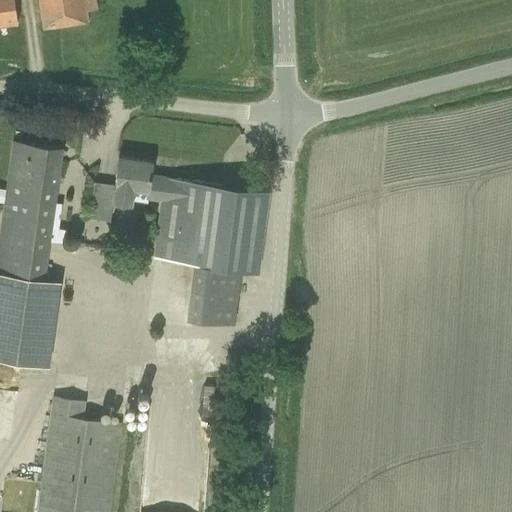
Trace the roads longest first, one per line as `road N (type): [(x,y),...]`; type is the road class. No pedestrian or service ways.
road 1 (unclassified): [(259,511),(287,114)]
road 2 (unclassified): [(0,88),(287,114)]
road 3 (unclassified): [(287,114),(328,112),(511,65)]
